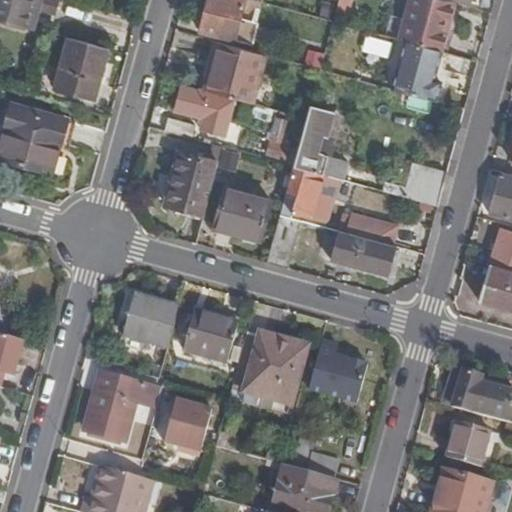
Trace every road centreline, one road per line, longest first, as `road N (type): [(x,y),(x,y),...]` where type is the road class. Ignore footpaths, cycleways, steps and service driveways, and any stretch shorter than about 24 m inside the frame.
road 1 (residential): [(97,239),(426,328)]
road 2 (residential): [(511,12),(426,328)]
road 3 (residential): [(97,239),(22,511)]
road 4 (residential): [(163,0),(97,239)]
road 5 (residential): [(376,511),(426,328)]
